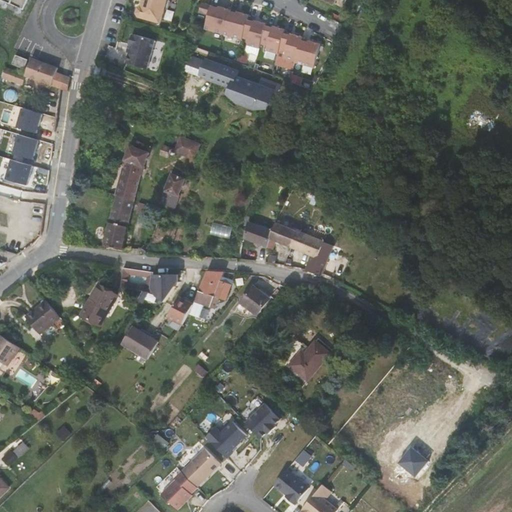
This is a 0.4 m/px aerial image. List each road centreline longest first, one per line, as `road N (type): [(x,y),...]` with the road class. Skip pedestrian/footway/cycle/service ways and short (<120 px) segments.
road 1 (residential): [(49,249),(266,268),(304,280)]
road 2 (residential): [(49,249),(101,0)]
road 3 (track): [(304,280),(393,309),(472,367),(511,360)]
road 4 (track): [(511,412),(422,511)]
